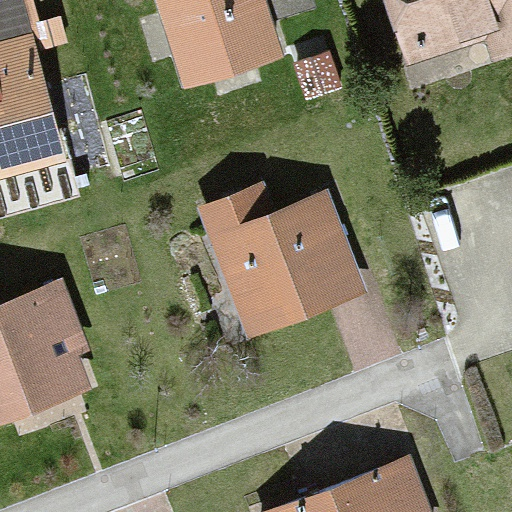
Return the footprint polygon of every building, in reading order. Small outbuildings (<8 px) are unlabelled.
[(261,46),(245,0),(153,0),(178,73),(261,46)] [(511,0),(378,0),(400,68),(482,42),(487,60),(511,52),(511,0)] [(0,166),(56,153),(26,38),(0,44),(0,166)] [(196,213),(242,334),(352,292),(315,195),(264,215),(255,191),(196,213)] [(0,418),(92,387),(56,284),(0,302),(0,418)] [(413,511),(394,462),(266,511),(413,511)]
